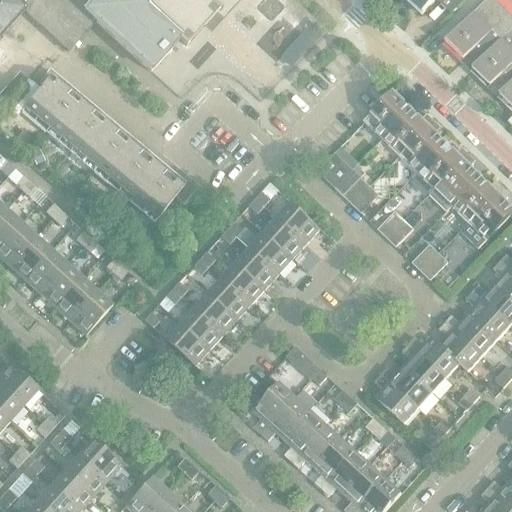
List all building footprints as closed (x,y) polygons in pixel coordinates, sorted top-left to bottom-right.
[(0,0),(0,40),(25,14),(67,51),(94,22),(150,73),(179,40),(186,46),(215,14),(220,19),(238,0),(0,0)] [(404,0),(421,15),(435,0),(436,0),(452,15),(465,0),(404,0)] [(511,17),(494,0),(487,0),(443,46),(460,63),(472,51),(482,61),(503,38),(504,39),(511,31),(511,17)] [(315,23),(280,59),(291,70),(326,34),(315,23)] [(482,61),(470,72),(488,90),(500,78),(509,87),(511,84),(511,31),(504,39),(503,38),(482,61)] [(18,74),(0,95),(0,112),(2,114),(7,109),(29,83),(18,74)] [(40,90),(24,109),(157,221),(174,201),(182,207),(195,192),(186,184),(182,189),(49,79),(40,90)] [(29,83),(7,109),(17,117),(24,109),(40,90),(30,81),(29,83)] [(511,84),(509,87),(498,99),(511,112),(511,84)] [(365,124),(383,141),(411,112),(400,102),(404,98),(397,91),(365,124)] [(421,122),(411,112),(383,141),(400,158),(432,125),(425,118),(421,122)] [(439,132),(432,125),(400,158),(417,175),(445,146),(435,136),(439,132)] [(412,179),(430,196),(431,195),(466,158),(459,151),(455,156),(445,146),(417,175),(412,179)] [(30,155),(35,167),(44,163),(38,151),(30,155)] [(353,172),(335,155),(317,173),(335,190),(353,172)] [(451,208),(479,179),(469,170),(474,165),(466,158),(431,195),(430,197),(446,213),(451,208)] [(335,190),(352,207),(370,189),(361,180),(366,174),(358,167),(353,172),(335,190)] [(16,187),(22,193),(29,185),(23,179),(16,187)] [(490,190),(479,179),(451,208),(468,224),(469,225),(501,192),(494,185),(490,190)] [(37,192),(29,185),(22,193),(30,200),(37,192)] [(68,187),(61,194),(69,202),(76,194),(68,187)] [(352,207),(361,216),(379,198),(370,189),(352,207)] [(508,199),(501,192),(469,225),(468,224),(460,232),(478,249),(486,242),(511,215),(511,211),(504,203),(508,199)] [(263,209),(270,202),(262,194),(255,202),(263,209)] [(255,202),(249,209),(257,216),(263,209),(255,202)] [(305,246),(319,230),(291,205),(276,221),(305,246)] [(46,213),(53,220),(60,212),(52,206),(46,213)] [(93,210),(86,217),(92,223),(99,215),(93,210)] [(0,216),(0,247),(20,226),(4,212),(0,216)] [(66,218),(60,212),(53,220),(59,226),(66,218)] [(395,213),(377,232),(386,241),(404,222),(395,213)] [(276,221),(262,236),(291,262),(305,246),(276,221)] [(413,231),(404,222),(386,241),(395,249),(413,231)] [(236,223),(227,232),(238,241),(246,232),(236,223)] [(0,247),(0,260),(9,268),(35,240),(20,226),(0,247)] [(225,254),(238,241),(227,232),(215,245),(225,254)] [(75,241),(83,248),(90,240),(82,233),(75,241)] [(262,236),(249,251),(277,277),(291,262),(262,236)] [(9,268),(24,282),(50,253),(35,240),(9,268)] [(97,246),(90,240),(83,248),(90,254),(97,246)] [(421,274),(439,256),(429,247),(411,265),(421,274)] [(215,255),(220,260),(224,256),(218,251),(215,255)] [(249,251),(235,266),(264,292),(277,277),(249,251)] [(24,282),(39,296),(65,267),(50,253),(24,282)] [(208,253),(200,262),(209,270),(217,261),(208,253)] [(439,256),(421,274),(430,283),(447,264),(439,256)] [(511,261),(506,256),(499,264),(511,275),(511,261)] [(106,268),(113,275),(120,268),(113,261),(106,268)] [(203,276),(209,270),(200,262),(195,268),(203,276)] [(511,275),(499,264),(493,271),(502,279),(495,287),(511,302),(511,275)] [(235,266),(221,282),(250,307),(264,292),(235,266)] [(39,296),(54,310),(80,281),(65,267),(39,296)] [(127,274),(120,268),(113,275),(120,281),(127,274)] [(54,310),(69,324),(95,295),(80,281),(54,310)] [(221,282),(207,297),(236,323),(250,307),(221,282)] [(181,283),(172,293),(181,301),(190,291),(181,283)] [(511,302),(495,287),(488,295),(479,287),(472,294),(509,328),(511,325),(511,302)] [(176,307),(181,301),(172,293),(167,298),(176,307)] [(472,294),(466,301),(474,309),(467,317),(496,343),(509,328),(472,294)] [(111,309),(95,295),(69,324),(85,338),(111,309)] [(207,297),(194,312),(222,338),(236,323),(207,297)] [(194,312),(180,327),(209,353),(222,338),(194,312)] [(153,330),(160,323),(152,315),(145,322),(153,330)] [(467,317),(460,325),(451,317),(445,324),(482,358),(496,343),(467,317)] [(445,324),(438,332),(446,340),(440,346),(440,347),(460,365),(459,366),(467,374),(482,358),(445,324)] [(180,327),(166,343),(195,368),(209,353),(180,327)] [(440,346),(432,338),(424,347),(415,339),(409,346),(446,380),(459,366),(460,365),(440,347),(440,346)] [(409,346),(402,354),(410,361),(403,369),(432,396),(434,394),(446,380),(409,346)] [(154,375),(160,368),(150,360),(144,367),(154,375)] [(8,366),(0,375),(0,387),(23,408),(28,413),(42,397),(37,393),(8,366)] [(304,374),(311,381),(320,372),(313,366),(304,374)] [(501,376),(509,383),(511,380),(511,372),(508,368),(501,376)] [(403,369),(396,377),(388,370),(381,377),(418,411),(419,410),(423,414),(438,398),(434,394),(432,396),(403,369)] [(327,379),(320,372),(311,381),(319,388),(327,379)] [(509,383),(501,376),(495,383),(503,390),(509,383)] [(381,377),(375,384),(383,392),(375,400),(404,426),(418,411),(381,377)] [(254,430),(261,437),(295,399),(279,386),(253,414),(262,422),(254,430)] [(0,387),(0,415),(9,423),(23,408),(0,387)] [(473,405),(480,398),(471,390),(465,397),(473,405)] [(343,393),(335,402),(342,408),(350,399),(343,393)] [(465,397),(458,405),(467,413),(473,405),(465,397)] [(276,435),(284,442),(310,413),(295,399),(261,437),(269,444),(276,435)] [(357,406),(350,399),(342,408),(349,415),(357,406)] [(310,413),(284,442),(292,449),(284,457),(291,464),(325,427),(330,422),(315,408),(310,413)] [(0,415),(0,433),(9,423),(0,415)] [(57,426),(48,419),(42,425),(50,433),(57,426)] [(365,430),(372,436),(380,427),(373,421),(365,430)] [(446,436),(452,429),(444,421),(437,428),(446,436)] [(35,433),(44,441),(50,433),(42,425),(35,433)] [(306,462),(314,469),(340,441),(325,427),(291,464),(298,471),(306,462)] [(387,434),(380,427),(372,436),(379,443),(387,434)] [(437,428),(423,444),(432,452),(446,436),(437,428)] [(64,446),(71,439),(62,431),(56,438),(64,446)] [(56,438),(49,446),(58,454),(64,446),(56,438)] [(314,485),(321,492),(355,454),(340,441),(314,469),(322,476),(314,485)] [(106,484),(120,469),(91,442),(77,458),(106,484)] [(31,455),(21,447),(14,455),(23,463),(31,455)] [(395,457),(402,463),(410,454),(403,448),(395,457)] [(337,490),(344,496),(370,468),(355,454),(321,492),(329,499),(337,490)] [(417,461),(410,454),(402,463),(410,470),(417,461)] [(8,461),(17,470),(23,463),(14,455),(8,461)] [(77,458),(64,473),(93,499),(106,484),(77,458)] [(36,460),(28,469),(38,477),(46,468),(36,460)] [(176,469),(183,475),(190,467),(183,460),(176,469)] [(198,474),(190,467),(183,475),(191,482),(198,474)] [(344,511),(357,511),(385,482),(370,468),(344,496),(352,504),(344,511)] [(32,484),(38,477),(28,469),(23,475),(32,484)] [(64,473),(50,488),(76,511),(81,511),(93,499),(64,473)] [(124,509),(127,511),(149,511),(166,494),(150,480),(124,509)] [(386,511),(401,496),(385,482),(357,511),(386,511)] [(511,511),(511,484),(510,483),(503,491),(495,483),(488,491),(511,511)] [(76,511),(50,488),(36,503),(45,511),(76,511)] [(206,496),(213,502),(221,494),(214,488),(206,496)] [(8,491),(1,499),(10,507),(17,499),(8,491)] [(511,511),(488,491),(481,498),(490,505),(483,511),(511,511)] [(149,511),(176,511),(181,508),(166,494),(149,511)] [(229,501),(221,494),(213,502),(221,509),(229,501)] [(0,509),(2,511),(5,511),(10,507),(1,499),(0,499),(0,509)] [(45,511),(36,503),(35,505),(28,511),(45,511)]
